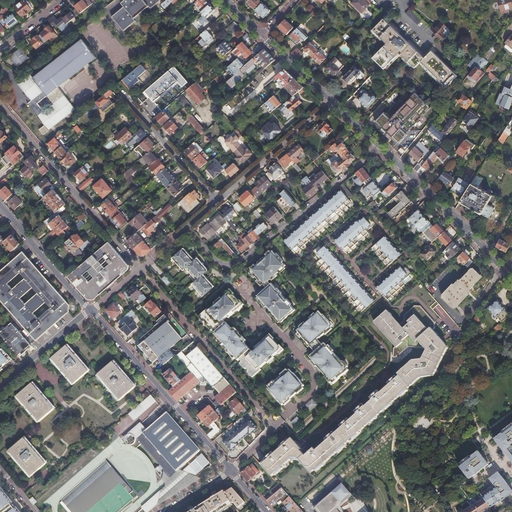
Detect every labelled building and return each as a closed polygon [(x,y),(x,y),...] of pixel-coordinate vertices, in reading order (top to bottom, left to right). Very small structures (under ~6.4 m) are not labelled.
[(15,7),(23,17),(32,10),(31,9),(32,8),(31,6),(31,5),(30,3),(28,3),(27,1),(25,2),(24,0),(15,7)] [(82,0),(74,6),(80,13),(88,7),(92,3),(89,0),(82,0)] [(111,16),(123,31),(135,21),(131,16),(147,4),(151,9),(161,0),(122,0),(120,2),(124,6),(111,16)] [(200,12),(210,4),(206,0),(198,0),(195,3),(200,10),(199,11),(200,12)] [(251,6),(255,10),(262,3),(259,0),(248,0),(247,2),(251,6)] [(367,0),(354,0),(352,3),(362,13),(369,5),(366,2),(367,0)] [(499,0),(502,10),(507,9),(511,7),(511,5),(510,0),(499,0)] [(262,3),(255,10),(263,18),(270,10),(262,3)] [(200,12),(198,14),(201,18),(203,16),(205,18),(215,10),(210,4),(200,12)] [(406,13),(418,25),(423,20),(410,8),(406,13)] [(364,16),(369,19),(372,13),(367,10),(364,16)] [(47,20),(52,26),(55,24),(61,32),(68,27),(66,25),(74,18),(71,13),(64,18),(63,16),(58,20),(54,15),(53,15),(50,18),(47,20)] [(6,22),(4,24),(6,26),(7,28),(9,26),(10,28),(19,21),(13,14),(11,15),(10,14),(3,19),(6,22)] [(432,50),(426,55),(424,57),(385,18),(373,29),(387,43),(373,57),(384,68),(400,53),(415,67),(421,61),(447,87),(452,81),(458,76),(432,50)] [(278,26),(287,34),(293,27),(285,19),(278,26)] [(193,25),(200,30),(203,26),(196,21),(193,25)] [(227,27),(230,31),(231,30),(238,24),(235,21),(227,27)] [(435,24),(431,28),(444,41),(450,35),(446,31),(449,28),(442,21),(437,26),(435,24)] [(238,24),(231,30),(236,35),(244,29),(238,24)] [(41,34),(46,40),(55,34),(49,26),(44,30),(45,31),(44,33),(39,26),(37,28),(42,34),(41,34)] [(209,26),(200,35),(207,42),(213,37),(208,31),(211,28),(209,26)] [(352,26),(344,33),(347,36),(350,32),(352,34),(355,31),(355,29),(352,26)] [(298,27),(289,36),(298,44),(302,39),(305,41),(309,36),(298,27)] [(43,42),(46,40),(41,34),(38,36),(38,35),(34,38),(34,39),(31,41),(36,48),(43,42)] [(25,37),(21,41),(25,46),(29,43),(25,37)] [(216,43),(215,44),(224,56),(226,54),(232,49),(222,38),(216,43)] [(503,41),(499,38),(496,41),(493,45),(498,49),(503,41)] [(27,103),(44,125),(40,129),(44,134),(76,109),(58,86),(95,57),(81,39),(33,77),(30,74),(18,84),(31,100),(27,103)] [(235,48),(231,52),(237,59),(238,58),(241,55),(244,53),(249,49),(243,42),(235,48)] [(304,49),(312,56),(318,50),(320,48),(318,47),(317,48),(310,42),(304,49)] [(9,56),(17,66),(28,58),(20,48),(9,56)] [(235,74),(229,79),(234,84),(244,75),(242,73),(245,70),(245,71),(258,60),(265,68),(275,59),(264,49),(242,68),(235,74)] [(252,52),(249,49),(244,53),(247,57),(252,52)] [(318,50),(312,56),(320,64),(326,58),(318,50)] [(469,65),(473,69),(483,57),(478,53),(469,65)] [(324,67),(337,79),(342,73),(339,70),(344,65),(335,57),(330,61),(324,67)] [(473,69),(469,74),(478,81),(485,73),(481,69),(483,67),(486,64),(487,64),(488,62),(488,61),(483,57),(473,69)] [(238,58),(237,59),(234,62),(239,68),(241,67),(244,64),(238,58)] [(239,68),(234,62),(228,67),(235,74),(242,68),(241,67),(239,68)] [(140,64),(123,79),(130,87),(139,80),(137,77),(146,70),(140,64)] [(489,73),(490,72),(495,67),(495,66),(491,64),(487,69),(488,70),(486,71),(489,73)] [(349,80),(351,83),(358,76),(360,78),(361,78),(365,75),(364,73),(358,67),(357,69),(354,66),(343,77),(344,78),(343,79),(346,81),(347,80),(348,81),(349,80)] [(143,93),(152,103),(178,81),(182,87),(187,83),(174,67),(143,93)] [(285,69),(275,77),(284,86),(285,86),(294,78),(285,69)] [(223,113),(224,114),(227,118),(228,118),(274,78),(270,73),(223,113)] [(215,78),(203,88),(204,90),(206,92),(218,82),(215,78)] [(294,95),(304,87),(294,78),(285,86),(294,96),(294,95)] [(203,88),(197,81),(186,91),(198,104),(206,97),(202,93),(204,90),(203,88)] [(511,84),(510,90),(505,87),(500,98),(505,99),(502,106),(509,109),(511,100),(511,84)] [(376,123),(396,143),(431,108),(419,96),(420,96),(418,93),(417,94),(411,87),(376,123)] [(107,98),(114,92),(110,89),(88,108),(93,114),(99,109),(103,112),(105,110),(112,104),(107,98)] [(358,99),(367,108),(375,100),(375,99),(376,98),(373,95),(371,97),(366,91),(365,92),(363,90),(356,96),(359,99),(358,99)] [(456,100),(466,108),(472,102),(462,93),(456,100)] [(191,105),(181,95),(177,99),(185,108),(186,110),(191,105)] [(274,95),(265,102),(272,111),(281,104),(274,95)] [(297,98),(294,95),(294,96),(284,104),(281,107),(280,108),(283,111),(284,111),(287,108),(287,107),(291,111),(302,102),(298,97),(297,98)] [(163,110),(155,117),(162,125),(170,118),(163,110)] [(463,120),(472,127),(478,118),(469,111),(463,120)] [(185,117),(194,126),(198,122),(195,119),(189,113),(187,115),(185,117)] [(441,132),(446,136),(458,121),(453,117),(451,120),(452,121),(451,122),(450,121),(447,121),(440,130),(441,131),(441,132)] [(298,128),(308,120),(306,118),(296,126),(298,128)] [(171,119),(163,126),(170,134),(178,127),(171,119)] [(320,134),(324,137),(327,133),(329,134),(333,130),(329,126),(329,125),(325,121),(319,128),(323,132),(320,134)] [(194,126),(202,135),(206,131),(203,128),(198,122),(194,126)] [(270,122),(261,130),(264,134),(263,135),(269,142),(278,134),(277,132),(280,130),(275,123),(274,124),(271,124),(270,122)] [(507,135),(508,135),(511,131),(509,130),(511,126),(510,126),(511,124),(510,123),(509,123),(504,131),(503,132),(507,135)] [(441,141),(442,140),(446,136),(441,132),(433,124),(430,128),(429,129),(441,141)] [(503,132),(504,131),(496,126),(492,131),(493,132),(500,137),(503,132)] [(116,136),(123,145),(133,136),(126,127),(116,136)] [(141,129),(133,136),(138,142),(147,135),(141,129)] [(0,131),(0,143),(8,136),(5,132),(4,133),(2,130),(0,131)] [(488,135),(497,141),(498,140),(500,137),(493,132),(492,131),(491,130),(488,135)] [(49,143),(52,146),(59,140),(62,137),(64,136),(60,131),(51,139),(52,141),(49,143)] [(233,135),(229,139),(230,140),(236,147),(241,153),(247,160),(251,157),(250,155),(253,153),(248,147),(245,149),(238,141),(241,139),(242,140),(244,138),(240,132),(235,137),(233,135)] [(502,142),(507,135),(503,132),(500,137),(498,140),(502,142)] [(52,146),(56,151),(63,145),(66,142),(62,137),(59,140),(52,146)] [(142,147),(147,153),(150,151),(155,146),(148,137),(138,145),(141,148),(142,147)] [(230,140),(229,139),(227,141),(233,149),(235,147),(236,149),(240,153),(235,158),(240,164),(243,161),(244,162),(247,160),(241,153),(236,147),(230,140)] [(464,140),(456,151),(462,156),(469,147),(472,149),(475,145),(466,139),(465,140),(464,140)] [(342,156),(347,152),(344,148),(346,147),(342,143),(339,140),(331,146),(335,151),(337,150),(339,152),(342,156)] [(306,152),(299,144),(288,154),(293,160),(295,163),(296,164),(299,161),(296,157),(303,151),(304,153),(306,152)] [(56,151),(60,157),(68,151),(63,145),(56,151)] [(185,152),(192,159),(200,152),(193,145),(185,152)] [(417,172),(420,175),(424,170),(423,169),(424,168),(425,169),(427,167),(428,164),(429,162),(430,163),(437,155),(444,160),(448,154),(450,152),(443,146),(441,148),(438,145),(425,161),(417,172)] [(7,152),(12,159),(21,152),(17,147),(16,148),(14,146),(7,152)] [(424,155),(415,146),(409,152),(418,161),(424,155)] [(397,150),(399,155),(406,152),(403,147),(397,150)] [(79,159),(70,149),(68,151),(76,161),(79,159)] [(60,157),(65,163),(65,162),(67,164),(67,165),(70,163),(72,165),(76,161),(68,151),(60,157)] [(143,157),(150,165),(157,159),(150,151),(147,153),(143,157)] [(342,161),(347,167),(349,165),(348,163),(355,158),(351,154),(350,155),(347,152),(342,156),(345,159),(342,161)] [(200,154),(193,160),(200,168),(208,162),(200,154)] [(293,160),(288,154),(279,161),(284,167),(293,160)] [(344,169),(347,167),(342,161),(336,154),(333,157),(336,161),(332,164),(332,166),(335,171),(338,171),(343,168),(344,169)] [(36,161),(31,155),(25,161),(23,162),(27,166),(26,167),(19,172),(24,178),(26,177),(29,180),(30,179),(31,177),(32,176),(30,173),(31,173),(30,172),(31,171),(32,172),(38,166),(35,162),(36,161)] [(156,175),(165,167),(158,158),(157,159),(150,165),(149,166),(156,175)] [(225,169),(216,159),(212,161),(214,163),(207,169),(211,174),(212,172),(216,177),(225,169)] [(413,168),(417,172),(425,161),(423,159),(419,164),(418,163),(413,168)] [(73,167),(76,170),(82,165),(80,162),(73,167)] [(268,171),(265,174),(271,180),(274,178),(278,175),(283,171),(275,162),(273,164),(274,165),(271,167),(272,168),(268,171)] [(80,177),(82,179),(89,173),(92,171),(89,168),(91,167),(91,166),(89,163),(87,163),(83,166),(75,173),(79,177),(80,177)] [(226,170),(230,176),(235,172),(236,172),(240,169),(237,166),(234,163),(226,170)] [(302,171),(296,164),(295,163),(293,164),(300,172),(302,171)] [(44,175),(49,171),(46,168),(44,165),(38,170),(40,173),(41,172),(44,175)] [(122,176),(125,180),(135,171),(132,167),(122,176)] [(167,187),(175,180),(165,167),(156,175),(167,187)] [(246,178),(248,181),(264,170),(262,167),(246,178)] [(370,177),(362,167),(355,173),(360,178),(356,182),(359,186),(363,183),(370,177)] [(323,181),(328,178),(322,171),(316,176),(320,182),(322,180),(323,181)] [(452,187),(459,178),(459,177),(455,175),(454,177),(453,176),(452,177),(444,171),(439,178),(452,187)] [(259,185),(252,191),(257,196),(271,184),(264,176),(257,183),(259,185)] [(460,201),(482,214),(492,195),(494,192),(489,190),(487,192),(475,185),(476,184),(479,186),(482,180),(475,176),(470,185),(460,201)] [(46,195),(53,189),(50,186),(52,185),(46,178),(39,184),(45,191),(43,192),(46,195)] [(94,186),(103,197),(113,189),(103,178),(94,186)] [(452,187),(451,189),(457,193),(458,191),(462,194),(468,184),(459,178),(452,187)] [(79,187),(82,190),(87,186),(91,182),(88,179),(84,182),(79,187)] [(293,179),(291,180),(289,182),(294,187),(298,184),(293,179)] [(184,189),(175,180),(167,187),(175,196),(184,189)] [(380,189),(373,180),(366,186),(364,188),(363,191),(365,193),(368,193),(370,191),(374,195),(376,197),(382,192),(380,190),(380,189)] [(393,182),(382,192),(386,197),(398,187),(393,182)] [(342,183),(338,187),(340,190),(347,198),(351,195),(342,183)] [(303,191),(309,197),(310,196),(316,192),(313,188),(314,187),(312,184),(303,191)] [(0,192),(6,200),(13,194),(6,186),(0,191),(0,192)] [(35,199),(27,189),(21,195),(28,204),(35,199)] [(56,212),(65,204),(62,199),(58,194),(57,194),(53,189),(46,195),(44,197),(56,212)] [(199,195),(194,189),(180,202),(188,212),(199,203),(195,199),(199,195)] [(241,200),(246,206),(255,198),(248,190),(240,197),(242,199),(241,200)] [(277,201),(283,208),(288,203),(291,207),(296,203),(284,190),(280,194),(282,197),(277,201)] [(347,198),(340,190),(335,195),(347,207),(351,203),(347,198)] [(412,202),(401,190),(393,197),(399,204),(403,209),(412,202)] [(347,207),(335,195),(330,199),(341,212),(347,207)] [(493,204),(497,198),(492,195),(482,214),(488,218),(494,208),(491,206),(492,203),(493,204)] [(9,202),(15,209),(22,203),(16,196),(9,202)] [(341,212),(330,199),(326,203),(337,216),(341,212)] [(102,205),(106,209),(114,202),(113,201),(112,202),(109,200),(102,205)] [(373,200),(367,205),(370,209),(375,204),(373,200)] [(114,202),(106,209),(109,213),(109,214),(110,215),(117,209),(114,205),(115,204),(114,202)] [(236,203),(233,205),(238,212),(242,209),(236,203)] [(337,216),(326,203),(321,207),(332,220),(337,216)] [(160,220),(164,216),(173,208),(170,204),(158,214),(155,210),(153,212),(156,216),(160,220)] [(399,213),(403,209),(399,204),(387,213),(392,219),(395,217),(397,219),(401,215),(399,213)] [(264,214),(272,223),(281,215),(274,206),(264,214)] [(225,213),(222,216),(226,220),(234,230),(236,229),(231,222),(230,223),(227,219),(229,217),(230,219),(233,217),(232,215),(235,212),(231,208),(229,210),(226,207),(222,210),(225,213)] [(332,220),(321,207),(316,212),(328,224),(332,220)] [(429,216),(435,211),(432,208),(426,213),(429,216)] [(110,215),(110,216),(113,219),(116,223),(121,229),(127,224),(119,214),(120,212),(117,209),(110,215)] [(261,215),(256,209),(253,212),(257,218),(261,215)] [(411,221),(415,224),(424,216),(421,212),(419,209),(408,218),(411,221)] [(130,215),(133,219),(138,215),(135,211),(130,215)] [(56,212),(55,213),(53,215),(51,216),(58,225),(64,220),(56,212)] [(84,217),(86,215),(83,212),(76,218),(79,221),(84,217)] [(316,212),(312,216),(323,229),(328,224),(316,212)] [(140,230),(141,229),(145,226),(148,223),(140,213),(138,215),(133,219),(130,222),(132,225),(134,224),(140,230)] [(213,223),(210,225),(216,231),(226,223),(220,215),(211,222),(213,223)] [(54,229),(58,225),(51,216),(50,217),(45,221),(48,224),(49,223),(54,229)] [(157,224),(161,221),(160,220),(156,216),(148,223),(145,226),(150,232),(155,228),(153,226),(155,224),(156,223),(157,224)] [(161,221),(164,225),(169,221),(164,216),(160,220),(161,221)] [(312,216),(307,220),(318,233),(323,229),(312,216)] [(363,216),(357,221),(366,231),(375,223),(369,216),(366,219),(363,216)] [(417,228),(422,233),(423,231),(429,226),(432,224),(430,222),(427,219),(424,216),(415,224),(418,228),(417,228)] [(79,221),(75,225),(79,229),(88,222),(84,217),(79,221)] [(71,229),(64,220),(58,225),(66,233),(68,231),(71,229)] [(307,220),(302,224),(314,237),(318,233),(307,220)] [(357,220),(352,224),(363,236),(368,232),(366,231),(357,221),(357,220)] [(200,230),(208,240),(217,233),(216,231),(210,225),(209,224),(208,223),(200,230)] [(254,231),(258,235),(267,227),(264,223),(254,231)] [(438,236),(444,231),(437,223),(431,228),(429,226),(423,231),(433,242),(434,241),(438,236)] [(302,224),(298,228),(309,241),(314,237),(302,224)] [(352,224),(348,228),(359,240),(363,236),(352,224)] [(66,233),(58,225),(54,229),(49,232),(53,236),(55,236),(58,234),(61,237),(63,235),(66,233)] [(450,226),(446,230),(451,234),(454,230),(450,226)] [(298,228),(293,232),(304,245),(309,241),(298,228)] [(348,228),(343,232),(354,244),(359,240),(348,228)] [(254,241),(259,236),(258,235),(254,231),(254,230),(248,234),(254,241)] [(452,240),(444,231),(438,236),(446,245),(452,240)] [(242,239),(248,246),(253,242),(247,235),(244,232),(239,236),(242,239)] [(288,237),(300,249),(304,245),(293,232),(288,237)] [(343,232),(339,235),(350,248),(354,244),(343,232)] [(127,240),(134,249),(143,241),(136,233),(131,237),(127,240)] [(12,251),(20,244),(12,234),(10,236),(4,241),(12,251)] [(74,235),(71,238),(79,247),(84,242),(78,235),(76,236),(74,235)] [(350,248),(339,235),(334,240),(345,252),(350,248)] [(373,246),(377,251),(389,240),(385,235),(373,246)] [(149,251),(156,246),(148,237),(143,241),(134,249),(140,256),(143,256),(149,251)] [(284,240),(295,253),(300,249),(288,237),(284,240)] [(79,247),(71,238),(66,242),(68,244),(66,246),(70,251),(71,250),(75,255),(78,254),(79,252),(80,254),(83,252),(79,247)] [(221,238),(219,240),(219,241),(212,247),(215,251),(223,244),(228,249),(227,251),(232,257),(236,255),(231,250),(221,238)] [(500,238),(495,246),(505,252),(509,244),(500,238)] [(248,246),(242,239),(235,245),(241,252),(248,246)] [(377,251),(381,255),(393,244),(389,240),(377,251)] [(129,265),(108,241),(88,258),(67,276),(88,299),(94,299),(111,284),(129,269),(129,265)] [(460,248),(453,241),(446,249),(443,251),(450,259),(453,256),(460,248)] [(381,255),(385,259),(397,249),(393,244),(381,255)] [(313,251),(321,259),(331,251),(325,245),(322,248),(320,245),(313,251)] [(429,245),(421,253),(427,259),(435,251),(429,245)] [(214,286),(211,282),(210,282),(206,277),(206,276),(203,273),(208,269),(197,257),(194,259),(191,256),(186,251),(187,251),(183,247),(172,257),(183,270),(186,267),(196,279),(192,283),(203,296),(214,286)] [(466,248),(463,251),(457,257),(467,267),(473,262),(470,259),(470,258),(468,255),(470,253),(470,252),(466,248)] [(397,249),(385,259),(389,264),(401,253),(397,249)] [(264,284),(268,280),(271,278),(276,273),(279,271),(284,266),(285,264),(282,261),(283,260),(276,252),(275,253),(274,252),(272,250),(271,251),(267,254),(264,257),(263,257),(264,258),(259,263),(259,262),(258,262),(255,265),(251,268),(250,269),(251,270),(254,273),(253,273),(255,276),(258,278),(260,280),(263,283),(264,284)] [(323,267),(335,256),(331,251),(321,259),(318,262),(323,267)] [(0,298),(35,339),(69,311),(69,305),(23,252),(0,271),(0,298)] [(323,267),(327,271),(339,260),(335,256),(323,267)] [(327,271),(330,275),(343,264),(339,260),(327,271)] [(394,270),(403,280),(414,270),(408,264),(405,266),(402,263),(394,270)] [(330,275),(334,280),(347,269),(343,264),(330,275)] [(446,295),(455,305),(469,290),(469,289),(474,283),(473,282),(480,275),(471,267),(462,276),(455,283),(454,282),(442,296),(443,298),(446,295)] [(334,280),(338,284),(351,273),(347,269),(334,280)] [(390,274),(401,286),(405,282),(403,280),(394,270),(390,274)] [(338,284),(342,289),(355,277),(351,273),(338,284)] [(386,278),(396,290),(401,286),(390,274),(386,278)] [(165,275),(161,278),(167,285),(171,281),(165,275)] [(342,289),(346,293),(359,282),(355,277),(342,289)] [(386,278),(381,282),(392,294),(396,290),(386,278)] [(511,292),(502,280),(499,281),(503,286),(511,294),(511,292)] [(272,311),(280,320),(282,321),(287,317),(286,316),(290,313),(290,314),(295,309),(290,304),(286,299),(281,294),(281,293),(281,294),(276,289),(276,288),(271,282),(270,283),(266,286),(257,294),(258,295),(267,305),(270,308),(272,311)] [(346,293),(350,297),(363,286),(359,282),(346,293)] [(376,287),(382,293),(387,298),(392,294),(381,282),(376,287)] [(350,297),(354,301),(366,290),(363,286),(350,297)] [(123,294),(126,297),(128,299),(131,297),(138,291),(135,288),(131,291),(130,289),(123,294)] [(354,301),(358,306),(370,295),(366,290),(354,301)] [(141,302),(146,298),(143,294),(142,295),(138,291),(131,297),(135,302),(138,299),(141,302)] [(213,329),(224,320),(228,316),(230,314),(241,304),(239,301),(233,294),(230,292),(226,295),(222,299),(216,305),(216,304),(216,305),(209,311),(208,311),(201,317),(205,321),(208,324),(213,329)] [(265,306),(267,305),(258,295),(257,297),(265,306)] [(358,306),(362,311),(375,300),(370,295),(358,306)] [(453,307),(455,305),(446,295),(443,298),(453,307)] [(497,299),(488,307),(496,317),(496,316),(501,322),(509,315),(505,309),(497,299)] [(147,309),(154,317),(161,311),(154,303),(153,304),(151,300),(145,305),(148,308),(147,309)] [(230,314),(228,316),(229,318),(235,313),(234,312),(236,310),(237,310),(244,304),(240,300),(239,301),(241,304),(230,314)] [(440,317),(445,312),(436,301),(431,306),(440,317)] [(107,311),(114,319),(121,313),(114,305),(107,311)] [(399,375),(409,387),(420,377),(433,377),(447,347),(432,330),(434,328),(434,323),(419,306),(414,306),(403,315),(403,324),(405,327),(403,328),(386,310),(373,323),(395,347),(393,349),(393,358),(399,358),(400,355),(409,347),(424,348),(426,350),(422,360),(412,360),(397,374),(399,375)] [(204,322),(205,321),(201,317),(208,311),(209,311),(208,309),(206,310),(199,317),(204,322)] [(332,381),(334,383),(339,378),(342,374),(343,375),(349,370),(347,367),(342,362),(342,361),(333,351),(332,352),(327,346),(324,343),(322,345),(317,339),(319,337),(320,338),(325,333),(324,332),(331,327),(332,325),(329,322),(329,321),(323,314),(322,314),(319,310),(315,313),(312,316),(313,317),(311,319),(306,323),(304,326),(303,325),(300,327),(297,330),(298,332),(302,335),(301,336),(306,341),(307,342),(307,341),(310,345),(315,351),(309,356),(312,359),(317,365),(317,366),(326,376),(327,376),(332,381)] [(279,321),(280,320),(272,311),(271,312),(279,321)] [(126,315),(118,322),(121,326),(119,327),(127,336),(137,328),(126,315)] [(139,346),(152,361),(171,344),(173,346),(182,338),(169,323),(170,322),(164,315),(156,322),(158,324),(140,339),(143,343),(139,346)] [(481,319),(475,316),(472,322),(476,327),(481,319)] [(216,332),(226,322),(224,320),(213,329),(216,332)] [(0,333),(19,356),(32,346),(11,322),(0,330),(0,333)] [(240,359),(250,349),(245,343),(246,342),(245,341),(241,337),(240,337),(237,334),(238,333),(234,329),(233,328),(232,329),(226,322),(216,332),(214,333),(217,336),(224,344),(229,349),(235,357),(238,360),(240,359)] [(241,337),(245,341),(247,340),(242,335),(242,336),(239,333),(239,332),(235,327),(234,329),(238,333),(237,334),(240,337),(241,337)] [(255,347),(257,349),(259,347),(270,337),(273,339),(275,338),(270,333),(263,340),(264,341),(262,343),(261,342),(255,347)] [(222,345),(224,344),(217,336),(215,337),(222,345)] [(259,347),(257,349),(253,352),(242,361),(242,362),(247,367),(247,368),(249,371),(253,374),(260,368),(267,362),(267,361),(273,356),(278,352),(281,349),(279,346),(273,339),(270,337),(259,347)] [(171,344),(152,361),(153,363),(162,355),(163,357),(164,356),(168,361),(175,355),(169,349),(173,346),(171,344)] [(51,359),(73,384),(88,371),(67,346),(51,359)] [(169,391),(177,401),(200,381),(199,380),(203,376),(213,387),(214,386),(220,394),(215,398),(217,400),(214,403),(218,408),(219,407),(237,392),(198,347),(186,356),(181,351),(179,353),(176,355),(176,356),(191,372),(186,376),(169,391)] [(2,365),(11,358),(2,348),(0,349),(0,371),(2,370),(0,368),(0,365),(2,364),(2,365)] [(234,358),(235,357),(229,349),(227,351),(234,358)] [(242,361),(253,352),(250,349),(240,359),(242,361)] [(172,359),(186,376),(191,372),(176,356),(172,359)] [(11,359),(11,358),(2,365),(2,364),(0,365),(0,368),(11,359)] [(97,375),(119,400),(134,387),(112,362),(97,375)] [(163,375),(169,382),(177,376),(170,368),(163,375)] [(253,374),(249,371),(248,372),(253,377),(262,369),(260,368),(253,374)] [(282,404),(284,403),(290,398),(297,392),(303,386),(304,385),(301,381),(294,372),(293,373),(290,369),(288,370),(282,376),(282,375),(275,381),(275,382),(269,387),(268,388),(271,392),(271,393),(279,401),(282,404)] [(269,458),(262,465),(272,477),(277,472),(279,473),(283,469),(282,467),(284,465),(285,466),(293,458),(298,459),(312,474),(324,463),(326,464),(341,450),(341,449),(345,446),(345,447),(351,442),(350,441),(360,432),(360,433),(369,426),(368,425),(377,416),(378,418),(384,412),(383,411),(391,403),(392,404),(403,394),(402,393),(406,389),(406,390),(409,387),(399,375),(394,380),(392,378),(389,381),(391,383),(380,393),(379,392),(377,394),(375,392),(372,395),(373,397),(371,399),(372,400),(365,406),(364,405),(362,408),(360,406),(357,409),(359,410),(356,412),(357,413),(348,421),(347,420),(343,423),(345,424),(333,435),(332,433),(329,436),(330,438),(317,449),(315,447),(312,449),(308,453),(305,456),(300,451),(302,449),(295,440),(292,438),(287,442),(286,441),(283,444),(284,445),(272,456),(271,454),(268,457),(269,458)] [(16,396),(38,422),(53,409),(31,383),(16,396)] [(447,399),(452,395),(446,386),(441,391),(447,399)] [(144,399),(149,395),(150,394),(146,390),(141,395),(144,399)] [(150,403),(153,399),(149,395),(144,399),(139,404),(144,410),(151,404),(150,403)] [(234,409),(241,403),(236,398),(230,403),(234,409)] [(131,411),(128,414),(134,421),(156,402),(153,399),(150,403),(151,404),(144,410),(139,404),(131,411)] [(311,411),(318,404),(312,399),(305,405),(311,411)] [(234,409),(232,410),(234,412),(236,411),(239,414),(245,408),(241,403),(234,409)] [(199,416),(203,421),(209,416),(215,411),(210,406),(208,407),(205,404),(200,408),(203,412),(199,416)] [(215,411),(209,416),(214,422),(220,417),(215,411)] [(136,437),(137,439),(165,471),(170,476),(177,471),(179,469),(200,451),(166,412),(147,429),(144,432),(143,431),(136,437)] [(422,430),(433,422),(427,414),(416,422),(422,430)] [(209,416),(203,421),(208,427),(210,425),(213,429),(207,435),(210,438),(219,431),(219,428),(214,422),(209,416)] [(236,430),(243,437),(248,433),(249,434),(257,427),(250,418),(246,421),(242,416),(233,424),(232,425),(236,430)] [(297,416),(291,422),(295,426),(301,420),(297,416)] [(136,439),(137,439),(136,437),(143,431),(144,432),(147,429),(141,422),(121,439),(125,442),(126,440),(126,439),(126,438),(126,437),(126,436),(127,436),(127,435),(128,434),(129,434),(134,440),(136,439)] [(227,429),(222,433),(226,438),(223,440),(231,449),(239,443),(238,441),(243,437),(236,430),(232,425),(227,429)] [(511,426),(495,439),(511,461),(511,426)] [(136,440),(136,439),(134,440),(129,434),(128,434),(127,435),(127,436),(126,436),(126,437),(126,438),(126,439),(126,440),(126,441),(127,442),(127,443),(128,443),(129,444),(130,444),(131,444),(132,444),(133,444),(134,443),(135,443),(135,442),(136,441),(136,440)] [(8,451),(31,477),(46,464),(23,438),(8,451)] [(459,467),(469,479),(489,464),(479,451),(459,467)] [(166,484),(142,507),(146,511),(148,511),(162,499),(163,499),(165,498),(166,498),(166,497),(167,497),(167,496),(167,495),(167,494),(170,497),(202,478),(195,475),(210,462),(203,453),(183,470),(179,469),(177,471),(170,476),(165,471),(160,476),(166,484)] [(130,493),(133,491),(106,460),(61,499),(71,511),(86,511),(120,483),(130,493)] [(252,464),(241,473),(246,479),(249,482),(260,472),(252,464)] [(494,485),(481,495),(483,498),(491,507),(511,493),(511,489),(498,472),(489,479),(494,485)] [(282,488),(277,483),(269,490),(273,495),(282,488)] [(343,511),(339,505),(347,497),(344,491),(342,489),(345,487),(343,485),(341,487),(339,486),(326,497),(327,498),(318,505),(314,509),(316,511),(343,511)] [(20,511),(0,486),(0,511),(20,511)] [(351,493),(345,487),(342,489),(344,491),(347,497),(351,493)] [(190,511),(218,511),(234,502),(239,508),(246,502),(233,488),(226,492),(225,490),(190,511)] [(267,500),(266,501),(271,507),(280,499),(291,511),(302,511),(296,504),(282,488),(273,495),(267,500)] [(483,511),(491,507),(483,498),(477,502),(472,495),(470,498),(474,504),(464,511),(462,507),(457,511),(483,511)] [(33,497),(29,500),(33,505),(37,502),(33,497)]
